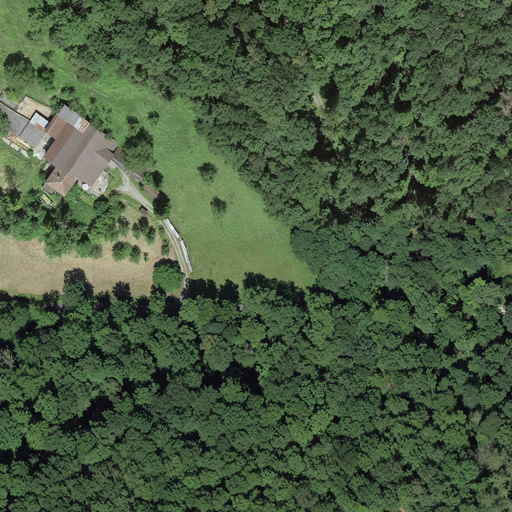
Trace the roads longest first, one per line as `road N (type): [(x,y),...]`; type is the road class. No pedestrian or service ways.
road 1 (track): [(511,310),(0,304)]
road 2 (track): [(266,307),(265,359),(248,377),(141,394),(77,431),(0,452)]
road 3 (track): [(409,308),(277,0)]
road 4 (track): [(122,182),(152,204),(171,233),(185,271),(181,304)]
